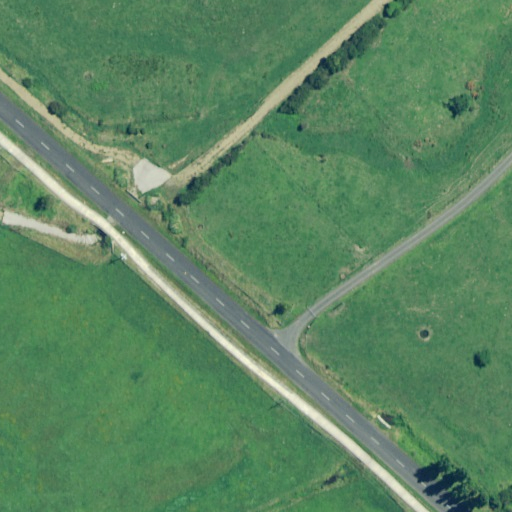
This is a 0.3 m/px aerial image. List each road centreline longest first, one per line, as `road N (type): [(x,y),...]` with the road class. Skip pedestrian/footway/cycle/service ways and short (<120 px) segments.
road 1 (unclassified): [(0,106),(455,511)]
road 2 (track): [(0,71),(86,145),(131,161),(150,181),(178,181),(384,0)]
road 3 (track): [(0,216),(91,241),(150,181)]
